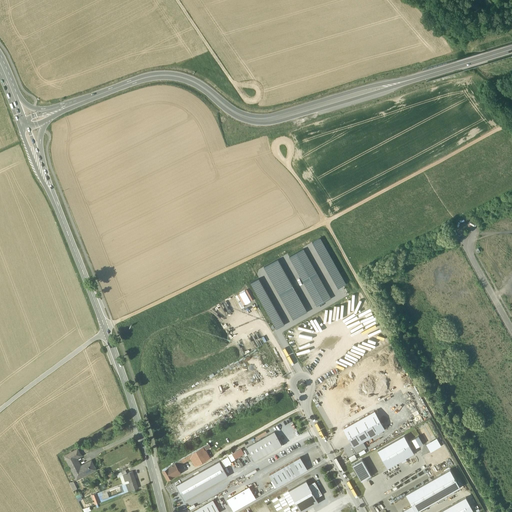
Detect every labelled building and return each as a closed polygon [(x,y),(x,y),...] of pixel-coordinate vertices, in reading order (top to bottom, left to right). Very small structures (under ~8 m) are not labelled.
[(338,288),(346,284),(320,237),(312,242),(338,288)] [(316,306),(331,298),(303,249),(289,257),(316,306)] [(292,319),(307,312),(278,259),(263,267),(292,319)] [(277,329),(285,324),(258,278),(250,283),(277,329)] [(248,289),(235,295),(238,302),(241,308),(245,306),(244,304),(253,300),(248,289)] [(256,317),(259,315),(253,304),(250,306),(256,317)] [(375,411),(344,428),(354,446),(362,441),(385,428),(375,411)] [(274,431),(247,447),(254,460),(282,445),(274,431)] [(417,447),(425,443),(420,435),(413,439),(417,447)] [(404,436),(378,451),(388,468),(414,453),(404,436)] [(432,448),(441,443),(438,439),(429,444),(432,448)] [(366,448),(362,441),(354,446),(352,447),(356,454),(366,448)] [(203,447),(194,451),(172,464),(174,467),(177,466),(178,466),(184,462),(191,458),(195,465),(200,463),(210,458),(205,450),(203,447)] [(80,468),(75,458),(81,455),(78,448),(64,455),(75,477),(79,475),(80,476),(91,470),(92,472),(96,469),(92,461),(80,468)] [(232,454),(235,458),(244,454),(241,449),(232,454)] [(300,457),(269,474),(276,486),(307,469),(300,457)] [(362,459),(352,465),(361,480),(371,475),(362,459)] [(176,485),(184,500),(228,475),(220,461),(176,485)] [(172,464),(162,470),(168,479),(174,476),(171,470),(174,468),(174,467),(172,464)] [(174,468),(171,470),(174,476),(175,475),(175,476),(176,475),(174,471),(179,468),(178,466),(177,466),(174,467),(174,468)] [(450,469),(406,494),(413,506),(416,511),(460,487),(450,469)] [(138,488),(133,471),(127,473),(132,490),(138,488)] [(301,511),(319,502),(316,498),(309,485),(306,481),(289,490),(301,511)] [(315,481),(309,485),(316,498),(322,495),(315,481)] [(227,499),(234,510),(256,498),(249,487),(227,499)] [(97,493),(92,494),(95,504),(100,502),(97,493)] [(438,511),(473,511),(474,511),(466,497),(438,511)] [(213,501),(192,511),(218,511),(219,511),(213,501)]
